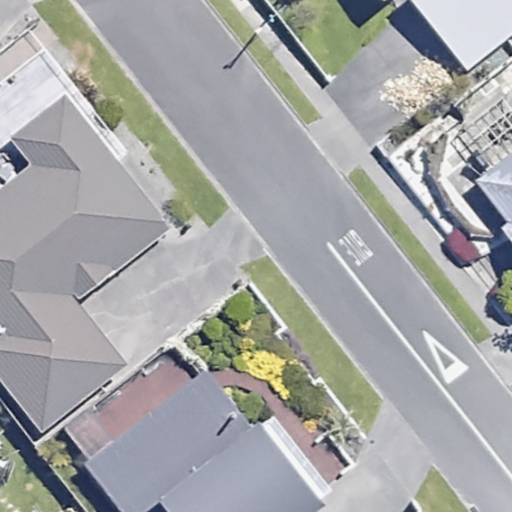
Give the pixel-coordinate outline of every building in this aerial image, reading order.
[(511,0),(403,0),(458,67),(511,22),(511,0)] [(64,90),(0,137),(0,364),(34,410),(117,348),(66,279),(156,212),(64,90)] [(511,139),(479,165),(511,206),(511,139)] [(215,343),(80,449),(130,511),(308,511),(333,493),(215,343)] [(68,511),(62,502),(47,511),(68,511)]
